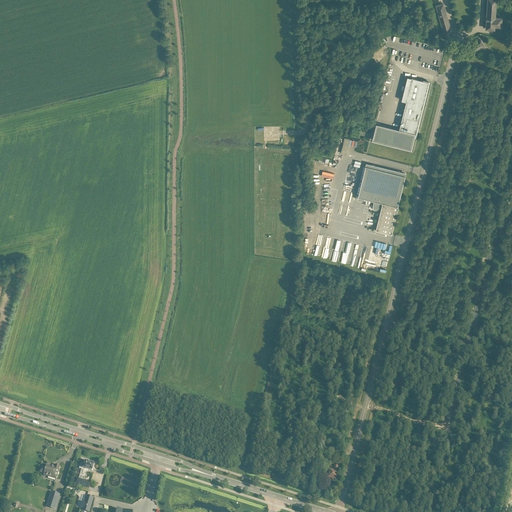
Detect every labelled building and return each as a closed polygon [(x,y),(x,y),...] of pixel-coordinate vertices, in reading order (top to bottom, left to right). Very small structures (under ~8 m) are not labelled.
[(495,17),(496,0),(487,0),(486,28),(494,29),(494,26),(501,26),(502,17),(495,17)] [(446,40),(450,39),(448,33),(451,32),(443,3),(436,5),(446,40)] [(483,49),(486,48),(481,39),(472,45),(475,50),(481,46),(483,49)] [(412,149),(425,95),(404,90),(402,100),(406,101),(399,129),(376,123),(372,139),(412,149)] [(344,137),(340,152),(346,154),(349,144),(354,145),(356,140),(344,137)] [(405,175),(401,174),(365,165),(357,199),(362,201),(363,198),(374,200),(373,206),(373,208),(374,209),(375,210),(377,210),(378,209),(379,208),(379,207),(381,207),(380,212),(376,230),(387,233),(392,234),(399,206),(398,206),(405,175)] [(314,255),(319,255),(320,248),(324,249),(325,246),(315,245),(314,255)] [(75,484),(74,488),(77,489),(78,485),(83,487),(82,491),(88,493),(89,489),(90,483),(85,481),(88,471),(89,470),(92,471),(94,464),(86,461),(84,465),(82,464),(80,469),(82,469),(79,478),(77,483),(77,485),(75,484)] [(56,479),(59,471),(60,466),(56,465),(55,468),(47,465),(46,468),(41,467),(40,472),(44,474),(44,475),(56,479)] [(333,471),(330,470),(328,478),(336,480),(338,472),(336,472),(338,466),(335,465),(333,471)] [(47,506),(55,509),(59,495),(52,493),(47,506)] [(88,511),(90,506),(89,505),(89,503),(85,501),(85,503),(83,503),(81,507),(84,508),(83,510),(88,511)]
